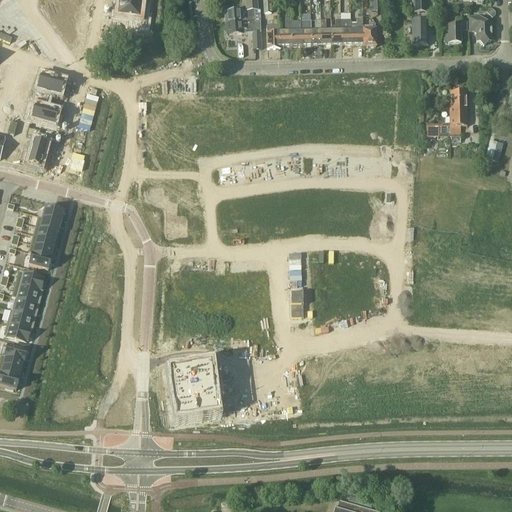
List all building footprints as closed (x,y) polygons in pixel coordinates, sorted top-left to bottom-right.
[(228,14),(229,26),(255,24),(254,12),(257,12),(257,9),(259,9),(258,0),(245,0),(246,13),(228,14)] [(271,16),(270,0),(262,0),(263,16),(271,16)] [(425,0),(414,0),(415,15),(426,14),(425,0)] [(482,0),(462,0),(463,4),(454,5),(454,12),(472,11),(472,4),(483,4),(482,0)] [(117,7),(116,14),(117,14),(117,16),(133,19),(132,27),(146,29),(147,19),(144,19),(146,9),(141,8),(119,5),(118,7),(117,7)] [(483,48),(487,44),(490,44),(490,26),(486,26),(479,19),(468,19),(469,33),(474,33),(476,35),(476,44),(479,44),(483,48)] [(356,25),(351,25),(351,46),(363,46),(363,30),(363,20),(356,21),(356,25)] [(326,22),(321,23),(322,47),(331,47),(331,33),(326,33),(326,22)] [(331,28),(331,33),(331,47),(342,46),(341,22),(334,22),(334,27),(331,28)] [(351,22),(341,22),(342,46),(351,46),(351,25),(351,22)] [(411,23),(412,48),(428,48),(427,22),(411,23)] [(291,24),(291,49),(302,48),(301,23),(291,24)] [(311,23),(301,23),(302,48),(312,48),(311,34),(311,23)] [(314,33),(311,34),(312,48),(322,47),(321,23),(314,23),(314,33)] [(255,24),(229,26),(229,37),(256,35),(256,36),(253,36),(253,43),(253,55),(261,55),(260,27),(256,27),(255,24)] [(284,34),(279,34),(280,50),(280,49),(291,49),(291,24),(284,24),(284,34)] [(372,30),(363,30),(363,46),(363,48),(376,48),(375,24),(372,24),(372,30)] [(460,46),(460,43),(468,43),(468,34),(466,34),(466,25),(460,25),(460,28),(447,28),(448,36),(446,36),(443,39),(443,44),(446,47),(460,46)] [(280,52),(280,50),(279,34),(278,34),(278,28),(266,28),(267,52),(280,52)] [(41,78),(35,102),(46,105),(49,95),(59,97),(63,84),(50,81),(50,78),(43,76),(42,79),(41,78)] [(467,128),(466,110),(465,95),(450,95),(450,110),(449,110),(450,129),(426,129),(426,142),(460,141),(460,129),(467,128)] [(337,98),(336,120),(347,120),(348,99),(337,98)] [(321,99),(310,100),(313,122),(324,120),(321,99)] [(348,99),(347,120),(357,121),(358,100),(348,99)] [(310,100),(300,102),(303,123),(313,122),(310,100)] [(358,100),(357,121),(367,122),(368,100),(358,100)] [(368,100),(367,122),(377,122),(378,101),(368,100)] [(378,101),(377,122),(388,123),(389,102),(378,101)] [(152,102),(152,111),(170,112),(171,103),(152,102)] [(300,102),(290,103),(293,124),(303,123),(300,102)] [(290,103),(280,104),(282,122),(282,126),(293,124),(290,103)] [(280,104),(271,105),(274,123),(282,122),(280,104)] [(202,105),(201,127),(212,127),(212,106),(202,105)] [(271,105),(262,107),(264,125),(274,123),(271,105)] [(212,106),(212,127),(222,127),(223,106),(212,106)] [(223,106),(222,127),(232,128),(233,106),(223,106)] [(233,106),(232,128),(242,128),(243,107),(233,106)] [(243,107),(242,128),(253,128),(254,107),(243,107)] [(35,108),(32,121),(54,126),(55,124),(56,124),(58,117),(57,116),(57,114),(35,108)] [(152,111),(151,120),(170,121),(170,112),(152,111)] [(151,120),(151,129),(169,130),(170,121),(151,120)] [(10,124),(7,135),(14,137),(17,126),(10,124)] [(30,124),(28,131),(39,134),(41,127),(30,124)] [(151,129),(150,138),(168,139),(169,130),(151,129)] [(28,131),(26,137),(38,141),(39,134),(28,131)] [(150,138),(150,147),(168,148),(168,139),(150,138)] [(485,159),(492,161),(497,144),(490,142),(485,159)] [(34,144),(28,166),(40,169),(41,168),(42,168),(44,161),(43,160),(46,147),(34,144)] [(150,147),(149,157),(170,159),(171,148),(168,148),(150,147)] [(149,157),(148,168),(170,169),(170,159),(149,157)] [(148,205),(147,212),(160,213),(159,235),(198,237),(199,214),(171,212),(173,179),(150,178),(149,205),(148,205)] [(420,180),(419,203),(436,204),(435,211),(442,211),(443,198),(436,198),(437,181),(420,180)] [(455,190),(451,205),(473,210),(473,209),(477,210),(474,227),(483,229),(488,204),(479,203),(474,202),(476,194),(455,190)] [(308,198),(307,211),(314,212),(315,199),(308,198)] [(315,199),(314,212),(321,212),(322,199),(315,199)] [(351,201),(350,214),(357,214),(358,201),(351,201)] [(358,201),(357,214),(364,215),(365,202),(358,201)] [(271,204),(264,205),(266,218),(273,217),(271,204)] [(511,206),(498,204),(493,226),(508,229),(510,217),(511,217),(511,206)] [(264,205),(257,206),(258,216),(259,216),(259,219),(266,218),(264,205)] [(46,209),(43,220),(61,224),(64,213),(61,213),(62,211),(54,209),(53,211),(46,209)] [(300,209),(289,211),(292,235),(297,234),(297,233),(303,232),(300,209)] [(323,210),(321,231),(334,232),(336,210),(323,210)] [(336,210),(334,232),(348,233),(349,211),(336,210)] [(289,211),(277,212),(280,235),(286,234),(286,235),(292,235),(289,211)] [(368,211),(366,234),(369,234),(369,236),(376,236),(376,235),(379,235),(381,212),(368,211)] [(258,216),(246,218),(249,239),(262,237),(259,219),(259,216),(258,216)] [(425,225),(426,218),(419,217),(417,224),(425,225)] [(246,218),(233,220),(236,241),(249,239),(246,218)] [(43,220),(40,230),(57,235),(58,235),(61,224),(43,220)] [(233,220),(220,221),(223,243),(236,241),(233,220)] [(40,230),(38,239),(55,243),(57,235),(40,230)] [(419,237),(418,246),(421,247),(420,260),(430,260),(433,261),(433,260),(435,238),(419,237)] [(38,239),(35,247),(52,252),(55,243),(38,239)] [(33,256),(50,261),(50,260),(52,252),(35,247),(33,256)] [(33,255),(29,267),(48,272),(51,260),(50,260),(50,261),(33,256),(33,255)] [(23,274),(20,287),(40,292),(40,291),(41,292),(44,281),(43,281),(44,279),(23,274)] [(174,276),(173,287),(191,288),(192,277),(174,276)] [(433,276),(433,283),(440,283),(440,284),(445,284),(445,277),(433,276)] [(246,278),(238,279),(238,283),(240,296),(248,295),(263,293),(262,286),(264,286),(263,281),(261,281),(261,280),(246,282),(246,278)] [(415,284),(415,292),(416,292),(416,295),(439,296),(440,284),(440,283),(433,283),(417,282),(417,284),(415,284)] [(20,287),(16,300),(37,305),(40,292),(20,287)] [(173,287),(172,297),(190,298),(191,288),(173,287)] [(481,291),(480,304),(489,304),(489,309),(489,322),(499,323),(499,321),(503,321),(503,311),(506,311),(507,301),(504,301),(504,295),(491,294),(491,292),(481,291)] [(240,296),(235,296),(236,303),(249,302),(248,295),(240,296)] [(172,297),(172,307),(190,308),(190,298),(172,297)] [(16,300),(13,312),(33,318),(37,305),(16,300)] [(431,304),(431,311),(438,311),(438,312),(443,312),(443,305),(431,304)] [(172,307),(171,317),(189,318),(190,308),(172,307)] [(415,310),(414,323),(428,323),(428,325),(435,326),(436,324),(437,324),(438,312),(438,311),(431,311),(415,310)] [(13,312),(10,325),(30,331),(33,318),(13,312)] [(250,315),(238,317),(239,324),(244,323),(244,322),(251,321),(250,315)] [(171,317),(170,328),(189,329),(189,318),(171,317)] [(251,321),(244,322),(244,323),(245,334),(268,331),(266,319),(251,321)] [(10,325),(6,338),(27,344),(27,342),(28,342),(30,332),(30,331),(10,325)] [(170,328),(170,338),(188,339),(189,329),(170,328)] [(268,331),(245,334),(247,345),(247,346),(254,345),(269,343),(268,337),(270,336),(270,331),(268,332),(268,331)] [(247,345),(242,346),(243,353),(255,351),(254,345),(247,346),(247,345)] [(392,362),(391,369),(392,369),(403,370),(405,347),(404,347),(404,345),(399,345),(399,347),(393,347),(392,362)] [(8,347),(5,359),(6,358),(23,363),(23,364),(24,364),(27,352),(8,347)] [(405,347),(403,370),(414,371),(415,371),(416,363),(417,348),(405,347)] [(441,365),(440,373),(441,373),(452,373),(454,350),(452,350),(452,348),(447,348),(447,350),(442,350),(441,365)] [(454,350),(452,373),(463,374),(464,374),(465,366),(466,351),(454,350)] [(363,352),(352,355),(356,377),(367,375),(368,375),(366,367),(363,352)] [(346,356),(340,357),(343,372),(345,380),(356,377),(352,355),(351,355),(351,353),(346,354),(346,356)] [(5,359),(3,367),(21,372),(23,364),(23,363),(6,358),(5,359)] [(303,381),(299,382),(301,389),(317,386),(318,386),(316,378),(313,363),(306,365),(306,363),(301,364),(301,366),(300,366),(303,381)] [(414,371),(414,376),(421,376),(422,364),(416,363),(415,371),(414,371)] [(373,366),(366,367),(368,375),(367,375),(368,380),(375,378),(373,366)] [(463,374),(463,379),(470,379),(471,367),(465,366),(464,374),(463,374)] [(1,375),(1,376),(18,380),(19,380),(21,372),(3,367),(1,375)] [(189,372),(169,374),(174,408),(173,408),(175,423),(176,423),(176,422),(196,420),(196,421),(197,421),(197,419),(217,417),(211,368),(189,371),(189,372)] [(343,372),(337,373),(339,386),(346,384),(345,380),(343,372)] [(1,375),(0,377),(0,387),(6,389),(5,390),(13,392),(14,391),(16,392),(19,380),(18,380),(1,376),(1,375)] [(323,377),(316,378),(318,386),(317,386),(318,391),(325,389),(323,377)] [(371,511),(338,502),(336,510),(335,510),(334,509),(333,511),(371,511)]
